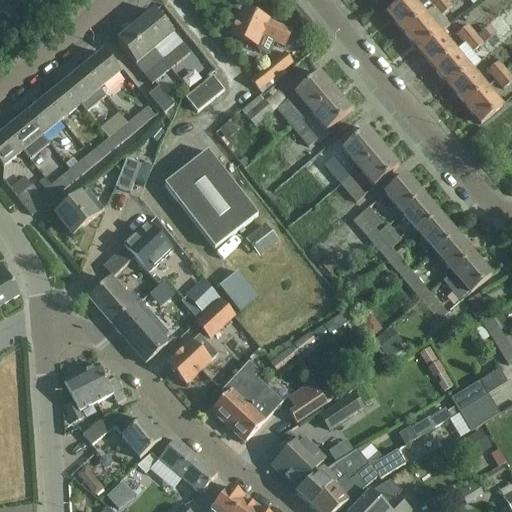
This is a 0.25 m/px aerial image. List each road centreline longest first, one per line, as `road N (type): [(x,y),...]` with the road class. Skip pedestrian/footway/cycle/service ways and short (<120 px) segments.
road 1 (residential): [(282,511),(201,445),(110,345),(43,330)]
road 2 (residential): [(511,217),(480,203),(314,0)]
road 3 (tertiary): [(54,511),(43,330)]
road 4 (residential): [(0,98),(135,0)]
